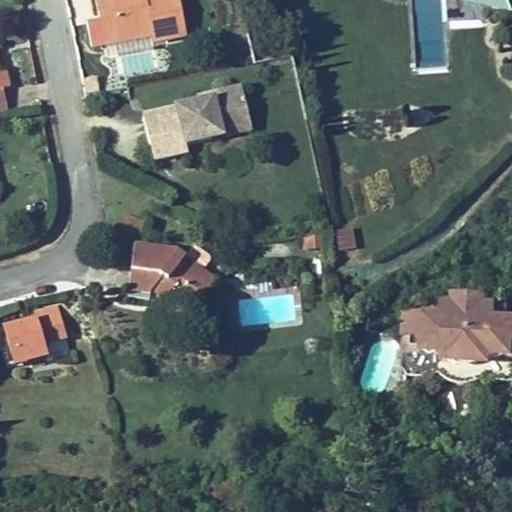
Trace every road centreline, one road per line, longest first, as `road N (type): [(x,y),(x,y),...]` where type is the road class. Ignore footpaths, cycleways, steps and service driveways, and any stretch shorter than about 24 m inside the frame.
road 1 (residential): [(0,279),(29,271),(61,248),(75,213),(80,168),(44,0)]
road 2 (unknown): [(65,105),(222,68)]
